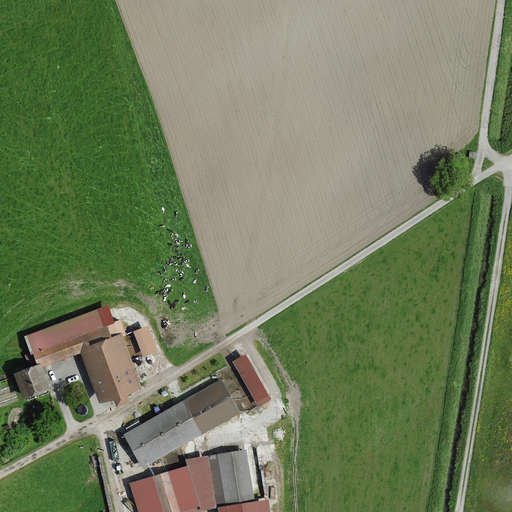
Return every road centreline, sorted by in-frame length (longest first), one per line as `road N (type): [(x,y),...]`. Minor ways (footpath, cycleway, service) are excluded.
road 1 (track): [(0,475),(111,416),(511,159)]
road 2 (track): [(458,511),(511,165)]
road 3 (track): [(476,179),(500,0)]
road 4 (track): [(104,419),(82,369),(55,376),(75,435)]
